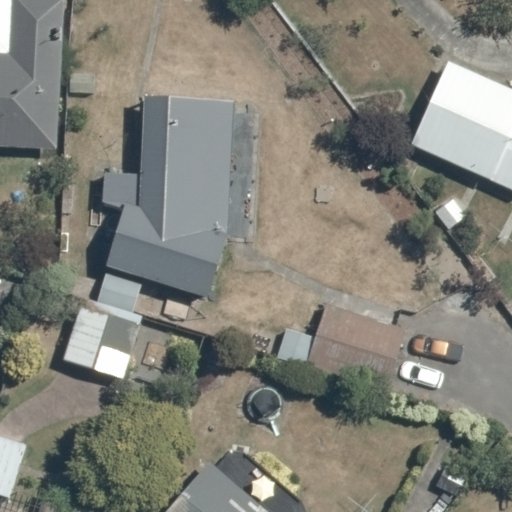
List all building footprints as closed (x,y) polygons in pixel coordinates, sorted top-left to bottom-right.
[(66,1),(51,0),(0,0),(0,149),(60,152),(66,1)] [(511,92),(448,63),(410,147),(511,192),(511,92)] [(108,266),(95,313),(134,325),(144,286),(213,306),(237,106),(147,100),(142,172),(100,171),(98,227),(116,230),(108,266)] [(254,343),(281,350),(279,358),(389,388),(405,328),(295,298),(292,311),(265,304),(254,343)] [(134,325),(95,313),(80,308),(63,363),(126,383),(124,390),(146,397),(166,334),(143,328),(134,325)] [(304,511),(313,502),(235,435),(202,473),(168,511),(304,511)] [(27,446),(0,438),(0,497),(12,501),(27,446)]
